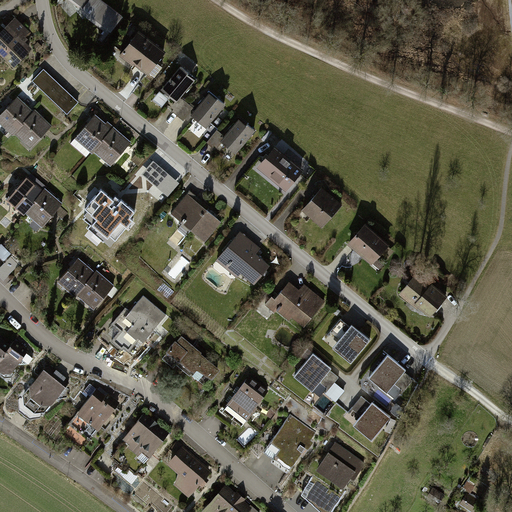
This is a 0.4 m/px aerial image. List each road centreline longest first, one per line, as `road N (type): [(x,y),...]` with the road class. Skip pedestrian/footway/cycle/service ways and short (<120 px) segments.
road 1 (residential): [(428,360),(74,71),(51,34),(44,0)]
road 2 (residential): [(0,292),(72,355),(137,383),(286,511)]
road 3 (track): [(511,132),(273,34),(219,0)]
road 4 (residential): [(0,422),(123,511)]
